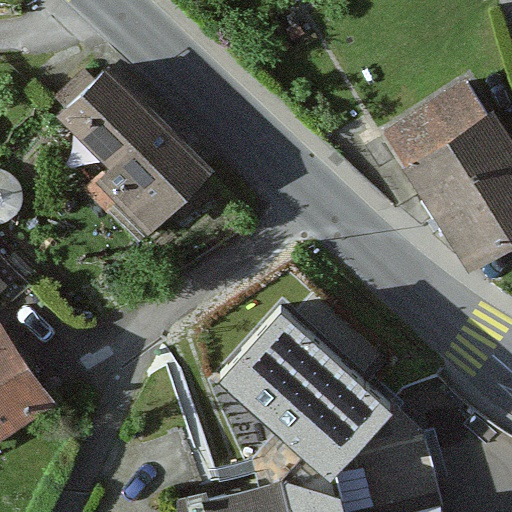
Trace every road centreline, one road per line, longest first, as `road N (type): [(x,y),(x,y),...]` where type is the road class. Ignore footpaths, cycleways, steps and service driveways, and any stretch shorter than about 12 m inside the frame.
road 1 (residential): [(310,205),(134,331),(51,511)]
road 2 (tertiary): [(102,6),(310,205)]
road 3 (tertiary): [(310,205),(511,365)]
